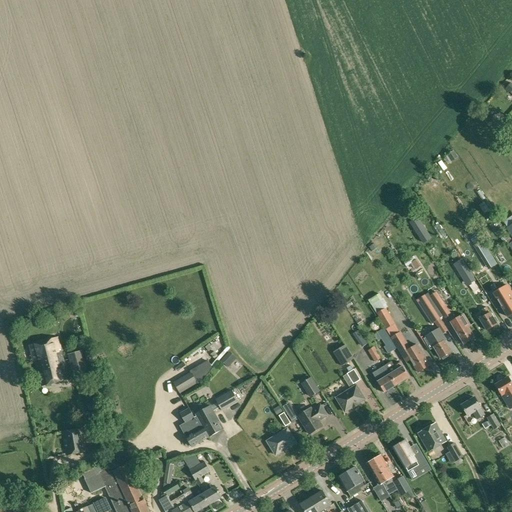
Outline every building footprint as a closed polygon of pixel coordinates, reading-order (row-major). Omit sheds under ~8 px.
[(447,155),(452,162),(458,158),(453,151),(447,155)] [(426,176),(429,180),(435,175),(437,179),(442,175),(440,172),(437,167),(426,176)] [(511,235),(511,206),(499,216),(511,235)] [(491,220),(497,215),(494,211),(488,215),(491,220)] [(418,219),(411,224),(423,244),(431,238),(418,219)] [(486,263),(493,259),(481,241),(475,245),(486,263)] [(412,263),(416,269),(421,267),(417,260),(412,263)] [(467,282),(473,278),(462,260),(455,264),(467,282)] [(511,293),(507,285),(493,293),(508,317),(511,314),(511,293)] [(431,296),(439,308),(444,304),(436,292),(431,296)] [(488,305),(494,301),(486,292),(481,297),(488,305)] [(429,293),(425,295),(427,298),(435,310),(439,308),(431,296),(429,293)] [(427,298),(425,295),(422,297),(424,300),(418,304),(431,324),(434,322),(440,318),(437,313),(435,310),(427,298)] [(377,313),(385,308),(387,307),(382,299),(372,305),(377,313)] [(480,319),(487,330),(498,324),(491,313),(490,313),(487,307),(482,310),(486,316),(480,319)] [(385,308),(377,313),(386,329),(394,324),(385,308)] [(456,319),(462,329),(457,332),(464,344),(474,338),(467,327),(470,325),(463,314),(456,319)] [(454,316),(449,318),(455,332),(459,330),(454,316)] [(440,318),(434,322),(443,334),(449,330),(440,318)] [(397,347),(391,338),(384,328),(377,332),(390,351),(397,347)] [(368,343),(360,329),(353,334),(362,347),(368,343)] [(391,338),(397,347),(406,362),(412,358),(416,365),(414,366),(418,373),(429,366),(416,345),(410,349),(400,332),(391,338)] [(426,342),(431,349),(434,347),(441,358),(442,358),(443,360),(449,356),(447,354),(452,352),(445,341),(440,333),(426,342)] [(58,338),(29,346),(34,361),(35,361),(38,371),(45,369),(44,364),(49,363),(50,364),(52,362),(54,363),(55,362),(61,361),(62,362),(64,362),(58,338)] [(334,352),(342,365),(353,359),(345,345),(334,352)] [(375,355),(378,353),(375,347),(369,351),(372,356),(375,354),(375,355)] [(69,354),(75,378),(89,374),(82,351),(69,354)] [(221,361),(227,367),(236,358),(230,352),(221,361)] [(376,362),(382,358),(378,353),(375,355),(375,354),(372,356),(376,362)] [(45,369),(38,371),(41,386),(69,379),(64,362),(62,362),(61,361),(55,362),(54,363),(52,362),(50,364),(49,363),(44,364),(45,369)] [(191,373),(197,382),(198,384),(203,381),(212,369),(207,362),(190,371),(191,373)] [(391,374),(397,385),(410,377),(403,366),(391,374)] [(349,373),(348,373),(355,384),(361,380),(354,369),(349,373)] [(191,373),(174,383),(179,392),(197,382),(191,373)] [(397,385),(391,374),(378,381),(381,386),(380,387),(383,393),(397,385)] [(302,382),(311,396),(319,391),(310,377),(302,382)] [(511,381),(509,377),(496,385),(511,409),(511,408),(511,381)] [(340,392),(352,387),(349,381),(337,385),(340,392)] [(365,399),(357,385),(337,398),(345,412),(353,407),(353,408),(358,405),(358,404),(365,399)] [(216,400),(222,412),(238,403),(232,391),(216,400)] [(245,399),(250,402),(254,395),(249,392),(245,399)] [(462,405),(468,416),(473,413),(478,419),(485,415),(481,408),(475,397),(462,405)] [(299,416),(310,434),(323,426),(319,420),(327,415),(321,405),(313,410),(311,408),(299,416)] [(197,416),(198,417),(209,437),(223,429),(211,407),(207,410),(204,406),(199,409),(201,413),(197,416)] [(273,410),(277,415),(283,411),(280,406),(273,410)] [(209,437),(198,417),(195,418),(195,417),(190,408),(180,414),(185,423),(187,422),(194,432),(186,437),(192,447),(203,441),(209,437)] [(294,409),(288,414),(292,420),(299,416),(294,409)] [(279,416),(286,426),(291,423),(285,412),(279,416)] [(494,430),(501,426),(494,413),(487,418),(489,420),(483,424),(485,429),(492,425),(494,430)] [(419,434),(429,452),(447,441),(436,423),(419,434)] [(63,431),(67,455),(88,452),(83,428),(63,431)] [(268,441),(276,455),(284,450),(284,451),(289,448),(289,447),(296,443),(288,429),(268,441)] [(233,440),(227,433),(216,441),(221,448),(233,440)] [(511,444),(508,437),(502,440),(508,450),(511,447),(511,444)] [(477,450),(492,450),(492,439),(477,440),(477,450)] [(421,453),(414,457),(413,455),(414,455),(406,441),(394,448),(405,467),(411,464),(416,472),(428,465),(421,453)] [(456,461),(463,456),(455,443),(447,447),(456,461)] [(411,489),(402,474),(395,478),(382,456),(376,460),(390,485),(385,488),(389,494),(398,489),(401,495),(409,491),(411,489)] [(383,485),(385,488),(390,485),(376,460),(368,464),(375,476),(374,477),(379,485),(380,485),(381,486),(383,485)] [(190,470),(196,480),(202,477),(211,472),(205,461),(190,470)] [(85,474),(93,493),(107,486),(111,496),(117,511),(149,511),(146,504),(143,497),(142,497),(136,484),(139,482),(131,464),(110,473),(108,468),(102,471),(100,467),(85,474)] [(364,481),(355,466),(339,476),(351,497),(363,490),(359,485),(364,481)] [(202,477),(196,480),(199,485),(205,482),(202,477)] [(204,493),(210,504),(222,497),(216,486),(204,493)] [(196,511),(210,504),(204,493),(196,498),(190,489),(184,493),(184,494),(194,511),(196,511)] [(312,497),(320,511),(325,511),(324,509),(331,505),(323,491),(312,497)] [(194,511),(184,494),(171,502),(168,495),(159,500),(166,511),(171,511),(172,511),(194,511)] [(320,511),(312,497),(301,504),(306,511),(320,511)] [(98,502),(103,511),(110,508),(106,498),(98,502)] [(425,511),(431,511),(425,501),(421,503),(425,511)] [(348,509),(349,511),(367,511),(361,502),(348,509)]
